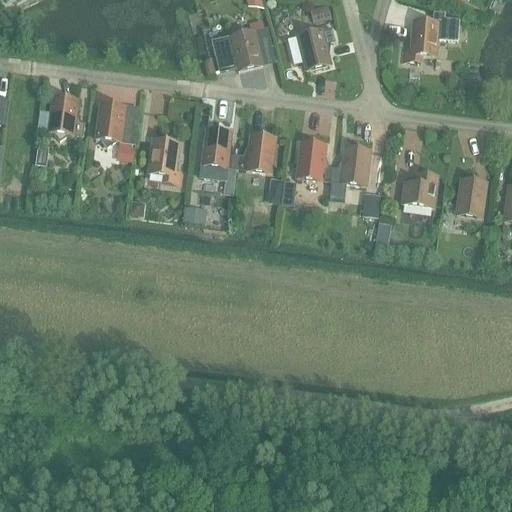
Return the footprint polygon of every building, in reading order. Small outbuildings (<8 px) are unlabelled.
[(12,0),(1,0),(4,10),(14,7),(12,0)] [(262,0),(247,0),(249,7),(264,9),(262,0)] [(328,9),(313,12),(316,26),(332,23),(328,9)] [(404,54),(403,65),(420,66),(421,59),(436,60),(437,45),(441,45),(456,47),(458,25),(443,23),(443,19),(432,18),(432,26),(413,25),(413,32),(411,54),(404,54)] [(297,40),(306,75),(331,69),(325,48),(335,45),(331,31),(316,35),(308,29),(302,38),(297,40)] [(232,54),(215,58),(220,76),(237,71),(238,76),(263,69),(258,50),(268,47),(264,32),(248,36),(240,30),(234,39),(229,40),(232,54)] [(467,85),(466,98),(480,99),(481,86),(467,85)] [(78,103),(53,99),(49,135),(53,136),(60,144),(69,138),(83,140),(85,125),(76,124),(78,103)] [(126,109),(101,106),(96,141),(101,142),(107,151),(116,144),(121,145),(126,109)] [(202,169),(200,183),(223,186),(221,199),(231,201),(234,173),(237,173),(238,159),(229,158),(232,136),(206,133),(202,169)] [(248,160),(238,159),(237,173),(271,178),(276,142),(250,139),(248,160)] [(181,188),(182,177),(175,176),(179,147),(154,144),(149,177),(164,178),(163,186),(181,188)] [(296,182),(331,186),(333,172),(323,171),(326,149),(301,146),(296,182)] [(120,147),(118,163),(133,165),(135,149),(120,147)] [(342,173),(333,172),(331,186),(337,187),(366,190),(370,155),(345,152),(342,173)] [(433,212),(437,180),(417,178),(416,188),(405,186),(402,208),(433,212)] [(271,184),(270,191),(273,196),(282,197),(283,185),(271,184)] [(481,222),(486,187),(461,184),(456,219),(481,222)] [(282,197),(280,209),(293,210),(294,198),(295,191),(292,186),(283,185),(282,197)] [(331,186),(329,203),(339,204),(340,195),(336,195),(337,187),(331,186)] [(365,199),(363,220),(375,222),(378,200),(365,199)] [(133,206),(131,218),(142,219),(144,208),(133,206)] [(184,211),(182,228),(203,231),(205,214),(184,211)] [(486,241),(486,242),(499,244),(501,232),(487,230),(486,241)] [(375,245),(372,255),(385,258),(387,247),(375,245)]
